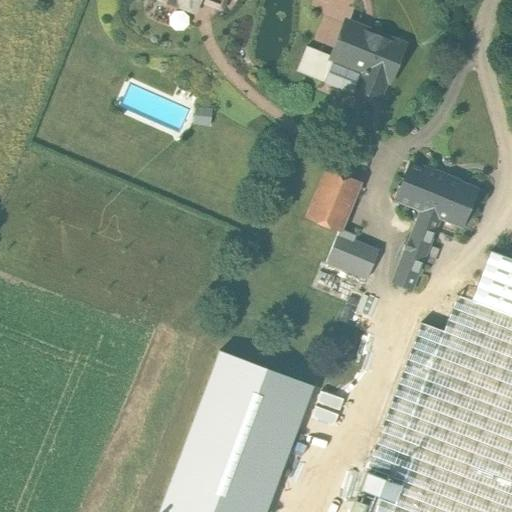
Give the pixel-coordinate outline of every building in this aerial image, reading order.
[(400,44),(348,23),(334,57),(324,82),(323,82),(351,93),(354,84),(359,86),(358,86),(379,94),(385,79),(385,80),(400,44)] [(334,57),(306,46),(296,71),(323,82),(324,82),(334,57)] [(195,107),(194,123),(211,125),(212,108),(195,107)] [(473,191),(410,165),(396,200),(419,209),(438,217),(459,226),(473,191)] [(356,182),(323,169),(302,220),(335,234),(337,229),(356,182)] [(419,209),(391,283),(410,290),(438,217),(419,209)] [(374,253),(350,243),(353,235),(337,229),(335,234),(323,264),(363,281),(374,253)] [(511,511),(511,259),(489,251),(472,297),(459,292),(446,328),(422,320),(358,489),(383,498),(378,511),(511,511)]
